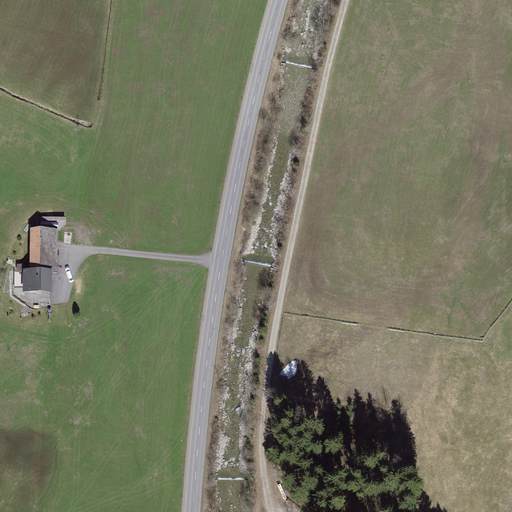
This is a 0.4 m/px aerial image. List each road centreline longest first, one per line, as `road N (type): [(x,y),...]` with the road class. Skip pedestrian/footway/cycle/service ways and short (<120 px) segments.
road 1 (secondary): [(279,0),(228,219),(193,511)]
road 2 (track): [(348,0),(293,257),(273,413),(281,511)]
